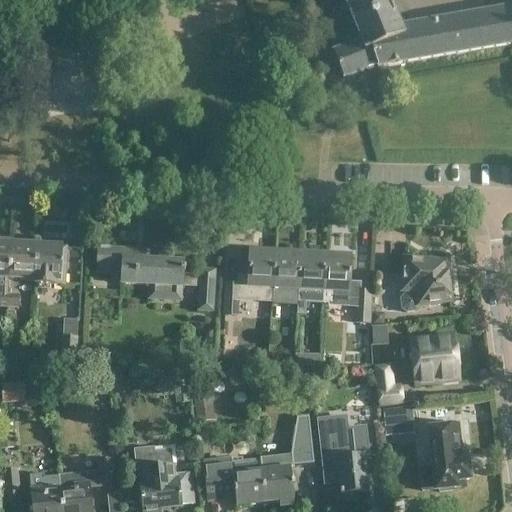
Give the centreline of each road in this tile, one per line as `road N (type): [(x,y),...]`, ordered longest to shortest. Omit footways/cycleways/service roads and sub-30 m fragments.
road 1 (residential): [(484,203),(0,181)]
road 2 (residential): [(484,203),(511,483)]
